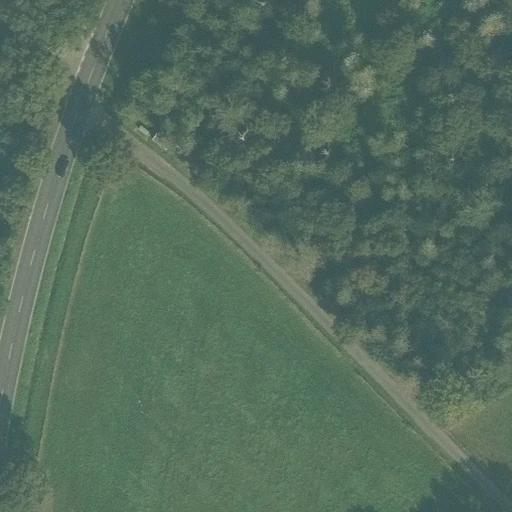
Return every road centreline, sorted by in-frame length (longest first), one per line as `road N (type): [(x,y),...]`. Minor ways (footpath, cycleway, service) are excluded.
road 1 (track): [(65,66),(111,136),(211,213),(510,511)]
road 2 (secondary): [(0,405),(40,227),(125,0)]
